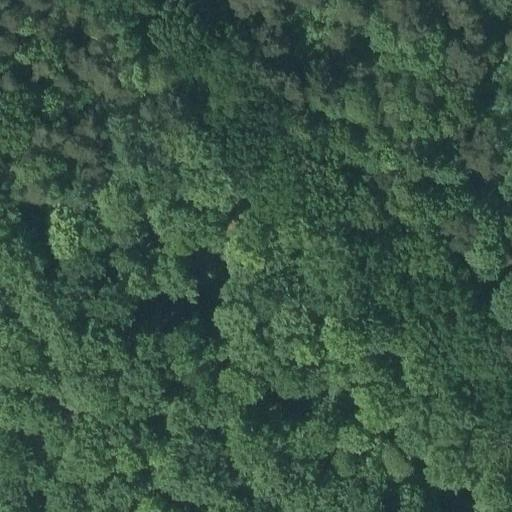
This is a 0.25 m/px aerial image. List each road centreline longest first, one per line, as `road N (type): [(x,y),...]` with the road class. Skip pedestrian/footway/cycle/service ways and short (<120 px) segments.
road 1 (track): [(511,368),(152,0)]
road 2 (track): [(305,155),(0,453)]
